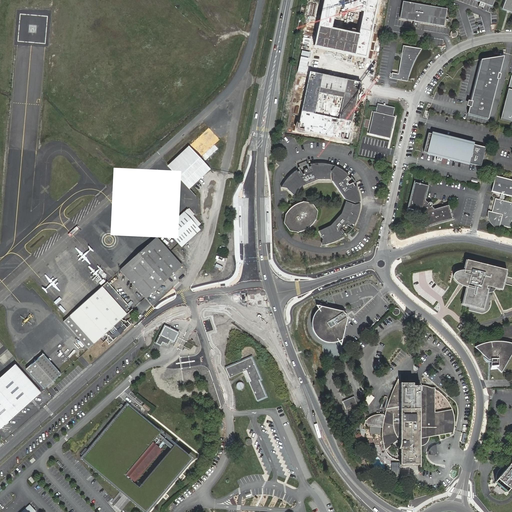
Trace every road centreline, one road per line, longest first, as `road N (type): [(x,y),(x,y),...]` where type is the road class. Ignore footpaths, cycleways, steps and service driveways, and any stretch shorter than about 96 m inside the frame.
road 1 (secondary): [(283,21),(251,172),(252,275)]
road 2 (secondary): [(267,273),(260,184),(283,21)]
road 3 (unclassified): [(464,478),(477,383),(458,347),(392,284),(381,262)]
road 4 (unclassified): [(0,453),(141,325),(185,297)]
road 5 (secondary): [(397,511),(345,467),(276,307)]
road 6 (secondary): [(267,312),(320,438),(381,511)]
road 7 (unclassified): [(381,262),(416,100)]
road 8 (unclassified): [(511,249),(464,238),(428,242),(381,262)]
road 9 (unclassified): [(185,297),(224,171)]
road 10 (unclassified): [(416,100),(450,47),(485,34),(511,35)]
